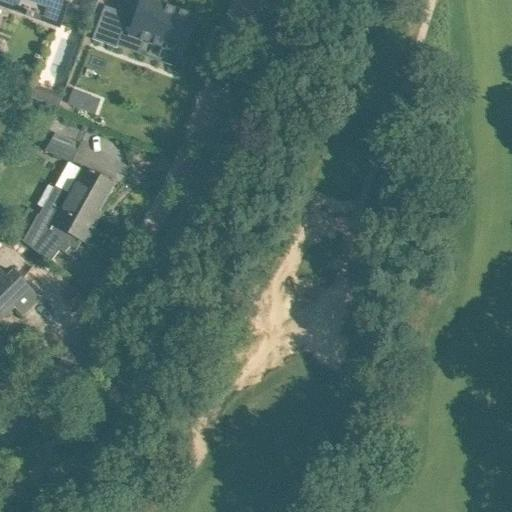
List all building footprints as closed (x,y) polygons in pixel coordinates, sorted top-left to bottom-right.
[(59,25),(68,0),(0,0),(0,7),(13,12),(14,9),(59,25)] [(104,6),(92,39),(116,49),(117,47),(122,33),(144,41),(181,54),(181,53),(180,53),(182,48),(183,49),(188,36),(187,35),(189,31),(194,17),(193,17),(188,15),(189,14),(188,13),(187,15),(180,13),(181,11),(180,10),(179,12),(174,10),(167,8),(167,7),(159,4),(156,4),(157,3),(152,2),(147,0),(143,0),(140,9),(136,20),(128,17),(129,15),(104,6)] [(77,108),(82,94),(72,90),(67,104),(77,108)] [(78,150),(57,142),(52,140),(45,152),(72,164),(78,150)] [(112,185),(94,175),(83,168),(69,193),(55,186),(39,215),(38,215),(23,242),(49,263),(59,250),(66,255),(67,255),(65,253),(69,248),(76,251),(81,240),(85,242),(96,221),(89,218),(93,211),(96,213),(112,185)] [(0,320),(14,307),(22,316),(39,299),(13,272),(7,278),(0,270),(0,320)]
